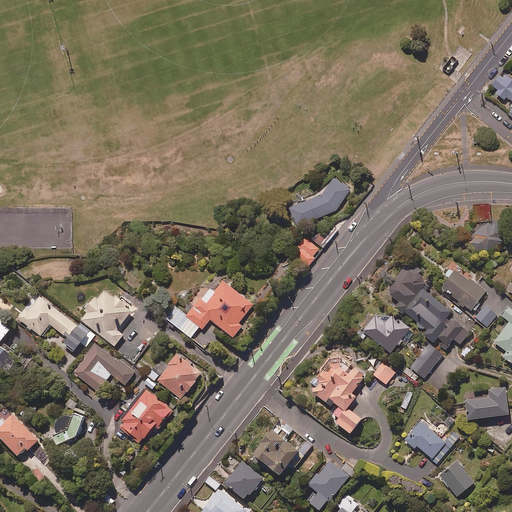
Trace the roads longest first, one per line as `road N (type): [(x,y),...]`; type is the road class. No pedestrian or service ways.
road 1 (secondary): [(146,511),(387,215)]
road 2 (tertiary): [(387,215),(394,182),(462,95)]
road 3 (secondary): [(387,215),(442,185),(511,184)]
